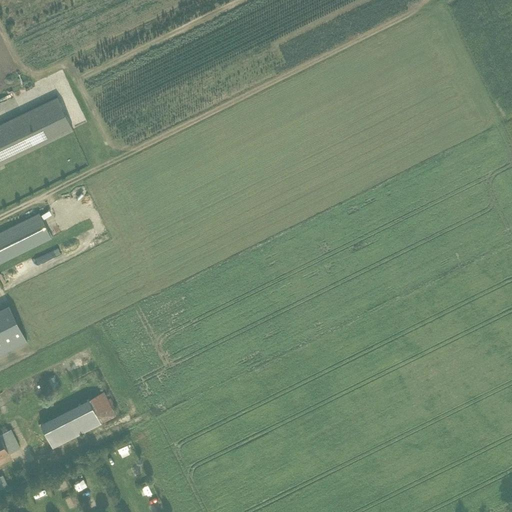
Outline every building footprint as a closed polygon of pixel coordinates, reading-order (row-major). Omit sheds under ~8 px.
[(0,163),(73,129),(57,97),(0,123),(0,163)] [(39,212),(0,231),(0,262),(51,237),(39,212)] [(9,304),(0,308),(0,353),(27,340),(9,304)] [(2,375),(5,382),(30,373),(27,366),(2,375)] [(53,376),(48,378),(53,388),(58,385),(53,376)] [(41,423),(52,447),(101,422),(89,400),(41,423)] [(0,457),(9,453),(9,452),(20,447),(11,428),(0,433),(0,457)] [(122,446),(124,457),(134,454),(131,443),(122,446)] [(55,484),(59,488),(67,481),(63,477),(55,484)] [(66,499),(73,511),(81,507),(73,494),(66,499)] [(19,511),(26,507),(20,499),(13,503),(19,511)] [(163,511),(158,501),(145,507),(147,511),(163,511)]
